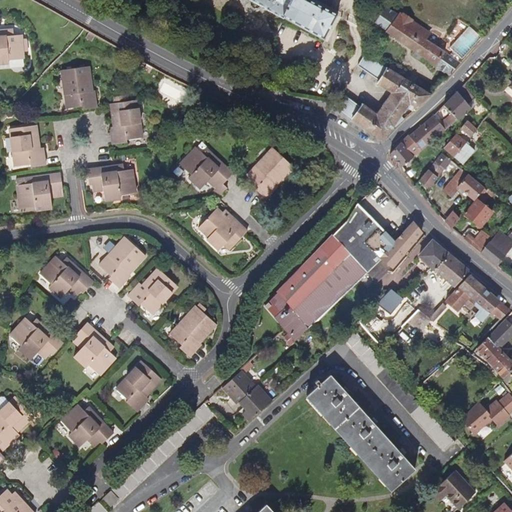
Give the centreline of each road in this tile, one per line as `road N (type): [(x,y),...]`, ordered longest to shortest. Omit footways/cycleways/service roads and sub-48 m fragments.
road 1 (residential): [(126,511),(238,443),(337,355),(436,460)]
road 2 (primary): [(367,157),(60,0)]
road 3 (residential): [(511,17),(442,95),(367,157)]
road 4 (residential): [(190,381),(77,483),(53,490),(35,474)]
road 5 (primary): [(511,291),(367,157)]
road 6 (residential): [(229,295),(151,227),(130,220),(77,226)]
road 7 (residential): [(367,157),(279,248)]
